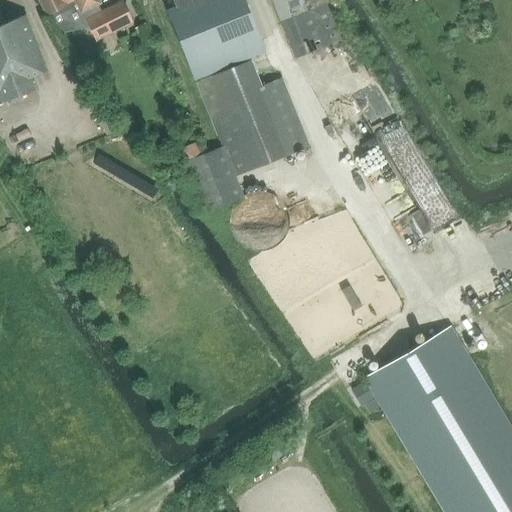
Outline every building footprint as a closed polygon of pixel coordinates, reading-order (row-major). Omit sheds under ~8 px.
[(96,42),(132,23),(121,1),(101,11),(98,5),(100,3),(98,0),(37,0),(45,15),(48,14),(58,33),(88,27),(96,42)] [(233,176),(304,148),(277,79),(258,87),(243,49),(258,42),(241,0),(175,0),(179,7),(167,12),(221,148),(207,153),(186,162),(206,213),(238,200),(241,198),(233,176)] [(270,0),(293,58),(339,40),(322,0),(270,0)] [(28,78),(46,71),(24,15),(1,24),(0,19),(0,100),(1,103),(33,91),(28,78)] [(145,24),(135,29),(143,46),(153,41),(145,24)] [(367,80),(368,65),(352,63),(351,79),(367,80)] [(374,173),(398,160),(364,93),(340,106),(374,173)] [(202,140),(181,149),(186,162),(207,153),(202,140)] [(393,195),(414,188),(407,168),(386,175),(393,195)] [(260,251),(265,251),(270,249),(274,247),(279,244),(282,241),(285,236),(288,232),(289,227),(290,221),(289,216),(288,211),(286,206),(283,202),(279,198),(275,195),(270,193),(265,192),(260,191),(254,192),(250,193),(245,195),(241,198),(242,199),(238,200),(235,204),(232,208),(231,213),(230,218),(230,223),(230,228),(232,233),(234,237),(237,241),(241,245),(245,248),(250,250),(255,251),(260,251)] [(511,286),(511,285),(511,237),(508,240),(511,245),(511,264),(502,271),(511,286)] [(511,511),(511,428),(451,326),(363,379),(365,382),(351,390),(361,407),(375,399),(442,511),(511,511)] [(283,430),(258,446),(266,459),(292,443),(283,430)]
